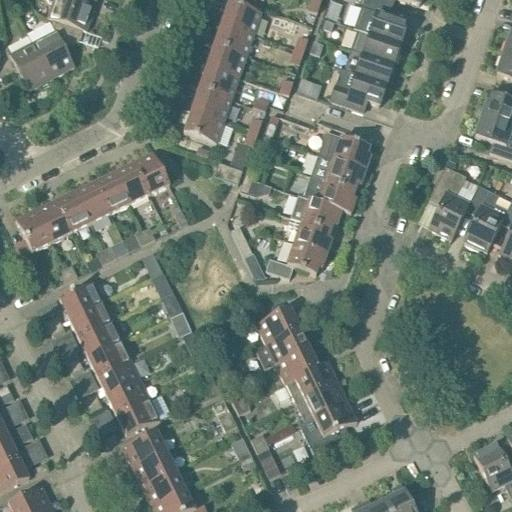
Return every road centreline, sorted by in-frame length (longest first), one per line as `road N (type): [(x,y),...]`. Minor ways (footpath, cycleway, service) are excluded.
road 1 (residential): [(24,172),(124,115),(161,0)]
road 2 (residential): [(427,452),(394,414),(361,346),(393,248)]
road 3 (residential): [(82,511),(69,436),(0,300)]
road 4 (residential): [(396,145),(411,133),(448,126),(491,0)]
road 5 (residential): [(289,511),(394,459),(427,452)]
road 6 (residential): [(393,248),(511,294)]
